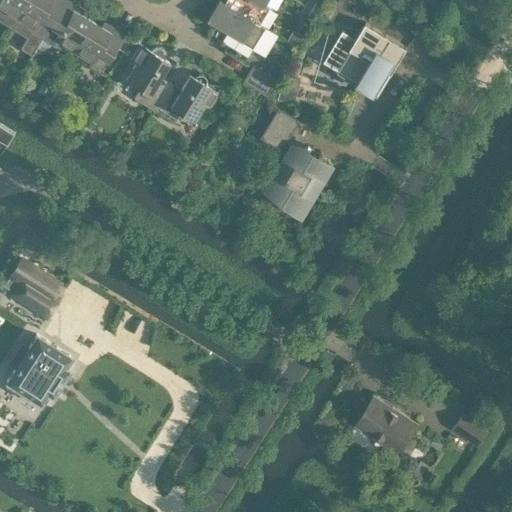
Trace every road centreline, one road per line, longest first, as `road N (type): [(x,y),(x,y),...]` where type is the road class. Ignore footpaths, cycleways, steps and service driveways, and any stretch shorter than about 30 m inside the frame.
road 1 (unclassified): [(314,352),(511,44)]
road 2 (residential): [(0,180),(18,174),(41,182),(314,352)]
road 3 (unclassified): [(212,511),(314,352)]
